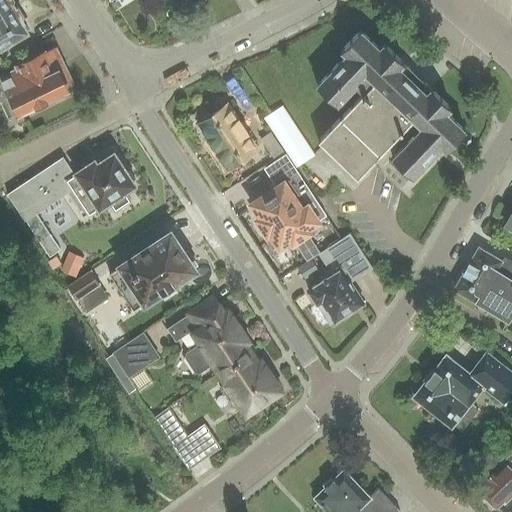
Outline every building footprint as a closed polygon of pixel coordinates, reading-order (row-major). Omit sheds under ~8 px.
[(0,0),(0,13),(13,5),(9,0),(0,0)] [(0,63),(3,62),(0,57),(0,47),(27,32),(26,30),(27,30),(22,22),(23,21),(13,5),(0,13),(0,63)] [(358,178),(380,155),(414,120),(422,128),(393,158),(413,177),(442,147),(446,151),(466,131),(447,113),(451,108),(384,44),(380,49),(361,31),(341,51),(346,55),(317,86),(337,105),(366,75),(374,82),(340,118),(319,141),(358,178)] [(66,87),(74,84),(63,62),(61,63),(54,48),(17,66),(18,69),(3,76),(0,70),(0,100),(10,95),(19,113),(34,106),(35,106),(49,100),(48,99),(67,89),(66,87)] [(227,105),(213,114),(212,114),(211,114),(210,114),(208,114),(207,114),(205,115),(203,117),(202,119),(201,120),(201,121),(201,122),(201,123),(199,124),(228,168),(230,167),(231,168),(233,168),(235,168),(237,167),(239,166),(240,165),(241,163),(242,161),(243,160),(243,159),(256,150),(227,105)] [(262,119),(271,132),(284,152),(286,155),(295,168),(314,156),(281,107),(262,119)] [(274,159),(284,152),(271,132),(260,139),(274,159)] [(25,221),(73,188),(83,204),(93,198),(100,208),(109,202),(115,211),(131,201),(125,191),(134,185),(114,154),(97,166),(95,162),(77,173),(77,174),(75,175),(63,157),(8,194),(25,221)] [(286,155),(265,168),(277,187),(298,173),(295,168),(286,155)] [(269,193),(252,204),(261,218),(258,220),(268,235),(271,233),(280,246),(291,239),(293,242),(308,232),(306,229),(318,221),(308,206),(307,207),(299,194),(308,188),(298,173),(277,187),(269,193)] [(51,257),(62,250),(37,214),(27,221),(51,257)] [(193,267),(197,265),(188,251),(184,254),(170,233),(109,273),(134,310),(160,293),(165,295),(175,288),(175,283),(195,270),(193,267)] [(359,295),(350,282),(373,268),(350,233),(319,254),(329,269),(325,272),(328,277),(308,290),(318,305),(330,324),(352,309),(351,309),(352,306),(352,305),(350,301),(359,295)] [(479,248),(468,266),(478,272),(490,279),(492,282),(490,286),(511,298),(511,263),(505,259),(503,262),(479,248)] [(56,256),(48,261),(53,269),(61,264),(56,256)] [(66,257),(61,269),(76,276),(81,263),(66,257)] [(317,271),(310,259),(297,268),(305,280),(317,271)] [(468,266),(454,290),(508,322),(511,318),(511,298),(490,286),(492,282),(490,279),(478,272),(468,266)] [(91,270),(66,286),(76,301),(77,300),(100,285),(101,285),(91,270)] [(192,316),(172,330),(181,343),(195,333),(202,344),(187,353),(186,358),(196,372),(200,373),(215,363),(221,373),(254,351),(222,303),(218,306),(213,298),(190,314),(192,316)] [(161,357),(144,332),(114,352),(131,377),(161,357)] [(254,351),(221,373),(247,412),(280,390),(254,351)] [(471,403),(483,387),(504,403),(511,393),(511,371),(487,352),(470,374),(446,356),(413,398),(451,427),(454,424),(461,429),(478,408),(471,403)] [(190,434),(170,406),(157,415),(176,444),(190,434)] [(204,424),(192,432),(208,455),(220,447),(204,424)] [(486,502),(490,507),(494,506),(496,508),(511,492),(511,470),(511,468),(511,452),(477,489),(487,498),(486,502)] [(344,470),(315,498),(328,511),(399,511),(385,496),(378,489),(370,497),(344,470)]
